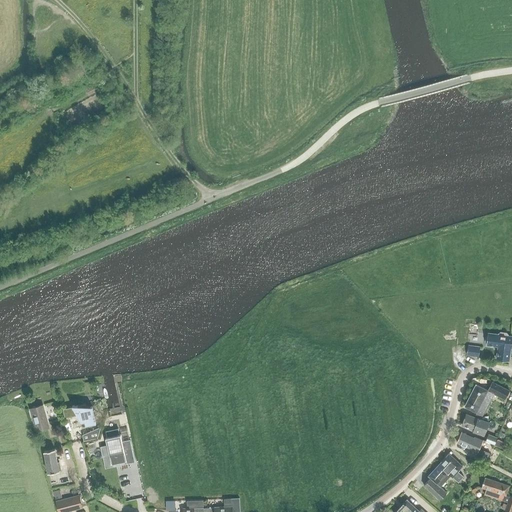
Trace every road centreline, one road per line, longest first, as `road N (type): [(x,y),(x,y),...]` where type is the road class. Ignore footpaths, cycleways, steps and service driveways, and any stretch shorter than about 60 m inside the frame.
road 1 (unclassified): [(215,197),(295,163),(363,108),(511,70)]
road 2 (unclassified): [(215,197),(0,287)]
road 3 (residential): [(365,511),(439,444),(465,373),(484,366),(511,372)]
